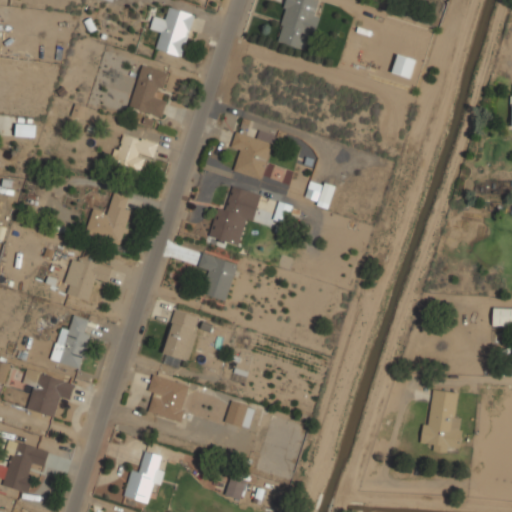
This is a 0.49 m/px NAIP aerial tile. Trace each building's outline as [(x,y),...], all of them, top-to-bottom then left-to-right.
[(308,51),(320,0),(285,0),(275,42),(308,51)] [(182,56),(195,14),(168,6),(165,17),(155,14),(150,29),(160,31),(155,48),(182,56)] [(410,77),(415,59),(397,54),(391,72),(410,77)] [(129,107),(162,116),(168,97),(162,95),(169,72),(141,64),(129,107)] [(70,115),(82,119),(87,107),(75,103),(70,115)] [(35,123),(16,123),(15,136),(35,136),(35,123)] [(233,171),(262,179),(275,134),(259,129),(257,137),(236,131),(230,148),(240,151),(233,171)] [(111,167),(140,172),(143,157),(154,159),(157,140),(118,133),(111,167)] [(304,196),(316,200),(321,184),(309,180),(304,196)] [(334,185),(323,182),(316,205),(327,208),(334,185)] [(254,221),(261,193),(233,185),(227,209),(217,206),(209,237),(237,244),(244,219),(254,221)] [(85,234),(122,244),(132,210),(125,208),(128,196),(114,192),(108,211),(93,207),(85,234)] [(291,205),(279,201),(273,219),(285,222),(291,205)] [(201,293),(227,300),(238,262),(202,252),(197,268),(207,271),(201,293)] [(68,294),(90,300),(94,281),(107,284),(112,265),(78,256),(68,294)] [(190,360),(201,315),(174,308),(160,362),(179,367),(181,357),(190,360)] [(493,325),(511,325),(511,308),(493,308),(493,325)] [(79,368),(92,319),(75,314),(71,329),(60,326),(51,360),(79,368)] [(10,362),(0,358),(0,382),(4,384),(10,362)] [(54,417),(59,397),(70,400),(75,381),(27,367),(22,383),(33,386),(27,409),(54,417)] [(191,381),(153,372),(148,391),(155,392),(150,414),(181,421),(191,381)] [(455,416),(458,391),(432,388),(428,423),(423,422),(421,442),(430,443),(429,451),(448,453),(449,445),(460,446),(464,417),(455,416)] [(224,421),(247,430),(255,409),(232,400),(224,421)] [(3,486),(26,492),(34,465),(44,467),(49,450),(9,438),(5,454),(12,456),(3,486)] [(132,469),(124,496),(148,503),(154,482),(160,484),(165,469),(159,467),(162,456),(146,451),(140,471),(132,469)] [(241,499),(246,480),(230,476),(225,495),(241,499)]
